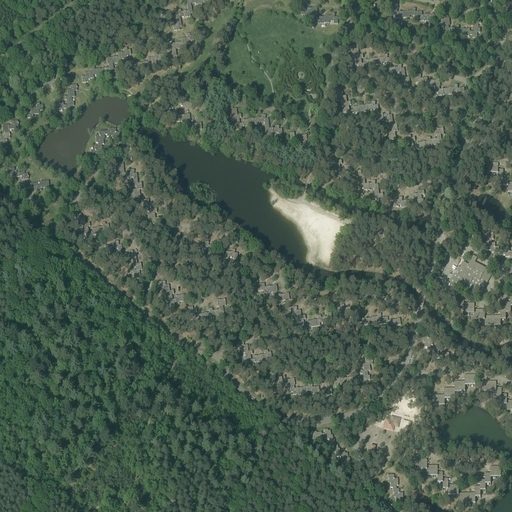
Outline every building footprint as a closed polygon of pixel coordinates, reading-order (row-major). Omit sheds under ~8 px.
[(388,10),(390,10),(389,3),(387,3),(387,4),(385,4),(385,0),(381,1),(382,7),(384,7),(384,10),(387,10),(388,10)] [(307,15),(309,15),(309,8),(307,9),(305,9),(305,6),(301,6),(301,13),(303,12),(303,16),(306,15),(306,16),(307,16),(307,15)] [(184,11),(184,12),(184,17),(185,18),(187,18),(188,18),(190,17),(190,14),(192,14),(191,7),(187,8),(188,11),(186,12),(186,11),(184,11)] [(418,19),(418,12),(415,12),(415,11),(415,8),(412,9),(412,11),(409,11),(409,16),(414,16),(414,19),(418,19)] [(401,19),(401,12),(399,12),(397,13),(397,9),(393,10),(393,16),(395,16),(396,19),(398,19),(399,19),(401,19)] [(175,15),(176,21),(180,21),(180,18),(184,17),(184,12),(181,12),(181,10),(177,11),(177,13),(178,12),(178,14),(175,15)] [(422,12),(418,12),(418,19),(420,19),(420,22),(423,22),(424,22),(426,21),(426,15),(424,15),(422,15),(422,12)] [(331,16),(328,17),(329,22),(334,21),(334,25),(338,24),(337,17),(335,18),(334,16),(335,16),(335,14),(331,14),(331,16)] [(316,15),(312,15),(313,21),(315,21),(315,24),(318,24),(318,25),(319,24),(321,24),(320,18),(320,17),(318,17),(318,18),(317,18),(316,15)] [(473,27),(473,29),(478,29),(477,24),(481,24),(481,20),(474,20),(474,23),(472,23),(470,23),(471,27),(473,27)] [(180,21),(176,21),(177,25),(175,25),(175,24),(173,25),(174,31),(180,31),(179,27),(181,27),(180,21)] [(453,35),(453,34),(453,28),(452,28),(450,28),(450,29),(449,29),(448,25),(444,26),(445,32),(447,32),(447,35),(450,35),(451,35),(453,35)] [(458,36),(462,36),(461,29),(459,30),(458,28),(459,28),(459,26),(455,26),(455,28),(453,28),(453,34),(458,33),(458,36)] [(470,32),(470,36),(472,35),(472,38),(477,38),(477,33),(480,33),(480,29),(478,29),(473,29),(473,32),(472,32),(471,32),(470,32)] [(187,38),(184,39),(185,45),(189,45),(189,42),(194,41),(193,36),(190,36),(190,34),(186,34),(186,37),(187,36),(187,38)] [(179,43),(177,43),(178,50),(180,49),(180,50),(181,50),(181,49),(184,49),(183,46),(185,45),(184,39),(181,39),(181,43),(179,43)] [(352,52),(352,54),(359,53),(358,49),(355,50),(354,48),(355,48),(355,46),(348,47),(348,49),(348,50),(349,52),(352,52)] [(124,53),(122,53),(123,60),(126,59),(126,56),(131,55),(130,50),(127,51),(127,48),(123,49),(123,51),(124,51),(124,53)] [(168,54),(169,61),(171,60),(171,61),(172,61),(172,60),(175,60),(174,57),(176,56),(175,50),(171,51),(172,54),(170,54),(168,54)] [(116,57),(114,57),(115,64),(117,64),(118,64),(121,63),(121,60),(123,60),(122,53),(118,54),(118,57),(116,58),(116,57)] [(154,58),(151,58),(152,65),(156,64),(156,61),(161,60),(160,55),(157,56),(157,53),(153,54),(153,56),(154,56),(154,58)] [(356,57),(356,62),(361,62),(361,59),(363,58),(363,55),(361,55),(361,56),(359,56),(359,53),(352,54),(352,58),(356,57)] [(386,62),(387,65),(391,65),(390,58),(387,59),(387,57),(387,55),(384,55),(384,58),(381,58),(382,63),(386,62)] [(146,62),(144,62),(145,69),(147,69),(148,69),(151,68),(151,65),(152,65),(151,58),(148,59),(148,62),(146,63),(146,62)] [(364,67),(366,67),(365,63),(363,64),(362,64),(361,62),(356,62),(355,62),(355,66),(358,66),(359,71),(364,70),(364,67)] [(105,68),(105,69),(106,75),(108,75),(109,75),(112,74),(111,71),(113,71),(112,64),(108,65),(109,68),(107,69),(107,68),(105,68)] [(396,74),(396,73),(395,68),(395,67),(393,68),(391,68),(391,65),(387,65),(388,72),(390,72),(390,75),(393,75),(394,75),(394,74),(396,74)] [(400,73),(401,75),(405,75),(404,68),(401,69),(401,67),(401,65),(398,65),(398,68),(395,68),(396,73),(400,73)] [(91,72),(89,72),(90,79),(94,79),(93,75),(98,75),(97,70),(94,70),(94,68),(90,68),(91,70),(91,72)] [(90,79),(89,72),(85,73),(85,77),(84,77),(81,77),(82,82),(82,83),(85,83),(85,84),(86,83),(88,83),(88,79),(90,79)] [(405,75),(401,75),(402,82),(404,82),(404,85),(407,85),(408,85),(410,84),(409,78),(407,78),(405,78),(405,75)] [(420,86),(424,85),(423,79),(420,79),(420,77),(421,77),(420,75),(417,75),(417,78),(414,78),(415,83),(420,83),(420,86)] [(430,88),(432,88),(431,81),(429,81),(429,82),(427,82),(427,78),(423,79),(424,85),(426,85),(426,88),(429,88),(430,88)] [(67,90),(67,94),(74,93),(74,92),(77,91),(76,85),(70,86),(70,88),(71,90),(67,90)] [(457,96),(461,95),(460,89),(457,89),(457,87),(458,87),(457,85),(454,86),(454,88),(451,88),(452,93),(457,93),(457,96)] [(444,96),(443,90),(443,89),(441,89),(441,90),(439,90),(439,87),(435,87),(436,94),(438,93),(438,96),(441,96),(441,97),(442,96),(444,96)] [(460,89),(461,95),(463,95),(463,98),(466,98),(467,98),(469,98),(468,91),(466,91),(466,92),(464,92),(464,88),(460,89)] [(66,100),(67,103),(72,102),(71,98),(74,97),(74,93),(67,94),(68,97),(66,97),(64,97),(64,100),(66,100)] [(340,99),(340,101),(346,100),(346,96),(342,97),(342,95),(343,95),(342,93),(336,94),(336,96),(335,96),(336,97),(336,99),(340,99)] [(343,104),(344,109),(349,108),(349,106),(351,105),(351,102),(348,102),(349,103),(347,103),(346,100),(340,101),(340,105),(343,104)] [(63,106),(64,109),(66,109),(66,112),(71,112),(71,107),(74,106),(73,102),(72,102),(67,103),(67,106),(65,106),(65,105),(63,106)] [(374,109),(375,112),(379,112),(378,105),(375,106),(375,104),(375,102),(371,102),(372,105),(369,105),(370,110),(374,109)] [(37,108),(34,108),(35,115),(39,114),(38,111),(43,111),(43,105),(40,106),(39,104),(36,104),(36,106),(37,106),(37,108)] [(230,112),(230,114),(237,113),(236,109),(233,109),(232,108),(233,108),(233,105),(226,106),(226,108),(226,109),(227,112),(230,112)] [(35,115),(34,108),(30,108),(31,112),(29,112),(27,112),(27,117),(27,119),(30,118),(30,119),(31,119),(30,118),(33,118),(33,115),(35,115)] [(351,114),(353,114),(353,110),(351,111),(349,111),(349,108),(344,109),(342,109),(343,113),(346,113),(347,118),(352,117),(351,114)] [(170,120),(174,120),(173,113),(171,113),(170,111),(171,111),(171,109),(167,110),(167,112),(164,112),(165,117),(170,117),(170,120)] [(384,121),(383,120),(383,115),(383,114),(381,115),(379,115),(379,112),(375,112),(375,119),(377,119),(378,122),(381,122),(382,122),(381,121),(384,121)] [(388,120),(388,123),(393,122),(392,116),(389,116),(389,114),(389,112),(385,112),(386,115),(383,115),(383,120),(388,120)] [(180,122),(182,122),(181,115),(179,116),(177,116),(177,113),(173,113),(174,120),(176,119),(176,123),(179,122),(179,123),(180,123),(180,122)] [(233,117),(234,122),(239,121),(239,118),(241,118),(241,115),(239,115),(237,115),(237,113),(230,114),(230,117),(233,117)] [(264,123),(264,126),(268,125),(268,119),(265,119),(265,117),(265,115),(262,116),(262,118),(259,118),(259,123),(264,123)] [(12,126),(9,126),(9,130),(15,130),(15,127),(18,127),(18,121),(11,122),(11,124),(12,124),(12,126)] [(189,121),(185,122),(185,128),(187,128),(188,131),(190,131),(191,131),(193,131),(193,124),(191,124),(191,125),(189,125),(189,121)] [(241,127),(243,127),(243,123),(241,123),(241,124),(239,124),(239,121),(234,122),(232,122),(233,126),(236,126),(236,131),(242,130),(241,127)] [(391,129),(392,132),(395,131),(395,132),(398,131),(397,125),(395,125),(393,126),(393,122),(388,123),(389,129),(391,129)] [(273,135),(273,134),(273,128),(271,128),(271,129),(269,129),(268,125),(264,126),(265,132),(267,132),(267,135),(270,135),(271,135),(273,135)] [(273,128),(273,134),(278,133),(278,136),(282,136),(282,129),(279,130),(279,128),(279,126),(275,126),(275,128),(273,128)] [(108,131),(105,132),(105,135),(107,135),(107,137),(112,137),(112,138),(116,138),(116,139),(120,139),(120,132),(116,133),(115,129),(108,129),(108,131)] [(98,143),(98,147),(102,146),(102,145),(104,145),(103,140),(105,140),(104,135),(105,135),(105,132),(99,132),(99,136),(95,136),(96,144),(98,143)] [(0,138),(0,139),(0,142),(7,141),(7,139),(10,139),(10,136),(10,135),(9,133),(3,134),(3,136),(4,138),(0,138)] [(297,143),(299,143),(298,136),(296,136),(294,137),(294,133),(290,133),(290,140),(293,140),(293,143),(296,143),(297,143)] [(433,139),(434,144),(434,146),(436,145),(436,146),(437,146),(437,145),(440,145),(439,142),(441,142),(441,135),(437,136),(437,139),(435,139),(433,139)] [(407,140),(408,145),(413,144),(413,141),(415,141),(415,138),(413,138),(411,138),(411,136),(404,137),(404,141),(407,140)] [(427,142),(425,142),(426,149),(429,148),(429,145),(434,144),(433,139),(430,140),(430,138),(426,138),(427,140),(427,142)] [(306,142),(302,142),(302,149),(304,148),(305,152),(307,151),(308,152),(308,151),(311,151),(310,144),(308,144),(308,145),(306,145),(306,142)] [(413,144),(408,145),(406,145),(407,149),(410,149),(411,154),(416,153),(415,150),(417,150),(417,146),(415,146),(415,147),(414,147),(413,144)] [(102,146),(98,147),(94,147),(95,151),(91,151),(91,158),(95,157),(95,156),(99,156),(99,154),(104,154),(104,152),(106,151),(105,148),(102,148),(102,146)] [(330,158),(331,160),(337,159),(337,155),(333,155),(333,154),(333,151),(326,152),(327,154),(326,154),(326,155),(327,155),(327,158),(330,158)] [(334,163),(335,168),(340,167),(340,164),(342,164),(341,160),(339,161),(338,161),(337,159),(331,160),(331,164),(334,163)] [(119,167),(119,170),(124,170),(123,163),(120,164),(120,162),(120,160),(117,160),(117,162),(114,163),(114,168),(119,167)] [(340,167),(335,168),(333,168),(334,172),(337,172),(338,177),(343,176),(342,173),(344,173),(344,169),(342,169),(342,170),(340,170),(340,167)] [(12,178),(18,177),(18,173),(15,174),(14,169),(10,169),(9,169),(9,171),(9,172),(8,172),(7,172),(7,173),(8,176),(10,176),(10,175),(11,175),(12,178)] [(128,179),(128,178),(128,173),(126,173),(124,173),(124,170),(119,170),(120,177),(122,177),(122,180),(125,180),(126,180),(126,179),(128,179)] [(133,178),(133,181),(137,180),(137,174),(134,174),(134,172),(134,170),(130,171),(130,173),(128,173),(128,178),(133,178)] [(360,178),(361,181),(365,181),(364,174),(361,175),(361,173),(361,171),(357,171),(358,174),(355,174),(355,179),(360,178)] [(22,181),(27,180),(28,180),(28,178),(28,177),(28,174),(24,175),(24,173),(18,173),(18,177),(22,177),(22,179),(21,179),(22,181)] [(25,189),(31,188),(31,185),(28,185),(27,180),(22,181),(22,183),(20,184),(21,187),(23,187),(24,186),(25,189)] [(136,187),(136,190),(140,190),(142,190),(141,183),(139,183),(139,184),(137,184),(137,180),(133,181),(134,187),(136,187)] [(370,190),(370,189),(369,184),(369,183),(367,184),(365,184),(365,181),(361,181),(361,188),(363,188),(364,191),(367,191),(368,191),(368,190),(370,190)] [(374,189),(375,192),(379,191),(378,184),(375,185),(375,183),(375,181),(371,181),(372,184),(369,184),(370,189),(374,189)] [(379,191),(375,192),(375,198),(377,198),(378,201),(381,201),(382,201),(381,201),(384,200),(383,194),(381,194),(379,194),(379,191)] [(416,198),(416,200),(421,200),(420,195),(424,195),(424,191),(419,191),(417,192),(417,194),(416,195),(416,194),(413,194),(414,198),(416,198)] [(397,207),(396,206),(396,204),(396,201),(396,200),(394,200),(394,201),(392,201),(392,197),(388,198),(388,205),(390,204),(391,208),(394,207),(394,208),(395,208),(395,207),(397,207)] [(402,208),(405,208),(405,201),(402,201),(402,200),(402,198),(398,198),(399,200),(396,201),(396,204),(396,206),(401,205),(402,208)] [(413,203),(414,207),(416,207),(416,210),(421,209),(420,204),(424,204),(423,200),(421,200),(416,200),(417,203),(415,203),(413,203)] [(149,212),(150,216),(155,216),(154,213),(157,213),(156,209),(154,210),(152,210),(152,207),(146,208),(146,212),(149,212)] [(78,221),(79,223),(85,222),(85,218),(81,219),(81,217),(81,215),(74,216),(75,218),(74,218),(74,219),(75,219),(75,221),(78,221)] [(155,216),(150,216),(148,217),(148,221),(152,220),(152,225),(157,225),(157,222),(159,222),(159,218),(157,218),(157,219),(155,219),(155,216)] [(83,226),(83,231),(88,230),(88,227),(90,227),(89,223),(87,224),(86,224),(85,223),(85,222),(79,223),(79,227),(83,226)] [(102,227),(100,228),(101,234),(105,234),(104,230),(109,230),(108,225),(105,225),(105,223),(101,223),(102,225),(102,227)] [(488,242),(488,243),(491,243),(491,240),(493,240),(493,233),(489,233),(489,229),(483,229),(483,233),(484,233),(484,237),(485,237),(485,242),(488,242)] [(88,230),(83,231),(81,231),(82,235),(85,235),(86,240),(91,239),(91,236),(93,235),(92,232),(90,232),(90,233),(89,233),(88,230)] [(177,242),(177,246),(182,246),(182,243),(184,243),(184,240),(182,240),(180,240),(180,238),(173,238),(174,242),(177,242)] [(118,249),(118,252),(122,252),(121,245),(119,245),(118,242),(115,242),(115,244),(112,245),(113,249),(118,249)] [(207,249),(207,252),(211,252),(211,246),(208,246),(208,244),(209,244),(209,242),(205,242),(205,244),(202,244),(202,250),(207,249)] [(499,254),(499,250),(499,247),(495,247),(495,243),(491,243),(488,243),(488,245),(484,245),(484,249),(486,249),(486,251),(491,251),(491,252),(495,252),(495,254),(499,254)] [(184,252),(186,252),(186,248),(184,248),(184,249),(182,249),(182,246),(177,246),(175,246),(175,250),(179,250),(179,255),(184,255),(184,252)] [(509,257),(509,258),(511,258),(511,251),(509,252),(509,248),(502,248),(502,250),(499,250),(499,254),(500,254),(500,256),(505,256),(505,257),(509,257)] [(233,257),(233,260),(237,260),(237,254),(234,254),(234,252),(235,252),(235,250),(231,250),(231,252),(228,252),(228,257),(233,257)] [(132,258),(132,262),(136,261),(135,255),(133,255),(132,253),(133,253),(132,251),(129,252),(129,254),(126,254),(127,259),(132,258)] [(127,259),(126,254),(124,254),(124,255),(123,255),(122,252),(118,252),(119,259),(121,258),(122,261),(122,262),(125,261),(127,261),(127,259)] [(211,252),(207,252),(207,259),(209,259),(209,262),(212,262),(213,262),(215,262),(215,255),(213,255),(213,256),(211,256),(211,252)] [(237,260),(233,260),(233,267),(236,267),(236,270),(238,270),(239,270),(242,270),(241,263),(239,263),(239,264),(237,264),(237,260)] [(136,268),(136,271),(139,270),(140,271),(142,270),(141,264),(139,264),(137,265),(136,261),(132,262),(133,268),(136,268)] [(457,268),(450,283),(460,289),(463,284),(469,287),(468,288),(470,289),(471,288),(478,292),(479,289),(483,291),(491,276),(487,273),(489,270),(479,265),(478,266),(470,261),(468,265),(463,262),(459,269),(457,268)] [(257,292),(261,291),(260,285),(257,285),(257,283),(258,283),(257,281),(254,282),(254,284),(251,284),(252,289),(257,289),(257,292)] [(162,288),(162,290),(169,289),(169,285),(165,286),(165,284),(165,282),(163,282),(158,283),(159,285),(158,285),(158,286),(159,286),(159,288),(162,288)] [(267,294),(269,293),(268,287),(266,287),(264,288),(264,284),(260,285),(261,291),(263,291),(263,294),(266,294),(267,294)] [(167,293),(167,298),(172,297),(171,295),(174,294),(173,291),(171,291),(169,292),(169,289),(162,290),(163,294),(167,293)] [(276,292),(272,293),(273,299),(275,299),(275,302),(278,302),(279,302),(281,301),(280,295),(278,295),(278,296),(276,296),(276,292)] [(172,297),(167,298),(165,298),(166,302),(169,302),(169,307),(175,306),(174,303),(176,303),(176,299),(174,299),(174,300),(172,300),(172,297)] [(343,316),(347,315),(346,309),(344,309),(343,307),(344,307),(344,305),(340,306),(340,308),(337,308),(338,313),(343,313),(343,316)] [(215,310),(215,311),(216,315),(216,317),(218,317),(219,317),(222,316),(221,313),(223,313),(223,308),(222,306),(218,307),(219,310),(217,311),(217,310),(215,310)] [(190,312),(190,316),(195,316),(195,313),(197,313),(196,309),(194,309),(194,310),(193,310),(192,307),(191,307),(186,308),(186,312),(190,312)] [(294,313),(294,315),(301,314),(300,311),(297,311),(296,309),(297,309),(296,307),(290,308),(290,310),(290,311),(291,314),(294,313)] [(353,318),(355,317),(354,311),(352,311),(351,312),(350,308),(346,309),(347,315),(349,315),(350,318),(352,318),(353,318)] [(209,313),(207,313),(207,320),(211,320),(211,316),(216,315),(215,311),(212,311),(212,309),(208,309),(209,311),(209,313)] [(323,317),(323,318),(324,323),(324,324),(326,323),(326,324),(327,324),(327,323),(330,323),(330,320),(332,320),(331,313),(327,313),(327,317),(325,317),(323,317)] [(298,319),(298,323),(303,323),(303,320),(305,320),(305,316),(303,316),(303,317),(301,317),(301,314),(294,315),(295,319),(298,319)] [(380,325),(384,325),(383,318),(381,318),(380,317),(381,317),(381,314),(377,315),(377,317),(375,318),(375,323),(380,322),(380,325)] [(195,316),(190,316),(188,317),(189,321),(192,320),(193,325),(198,325),(197,321),(199,321),(199,318),(197,318),(195,318),(195,316)] [(318,320),(315,320),(316,327),(320,326),(319,323),(324,323),(323,318),(321,318),(320,316),(317,316),(317,318),(318,320)] [(367,325),(367,319),(364,319),(365,319),(363,320),(362,316),(358,317),(359,323),(361,323),(362,326),(364,326),(365,326),(367,325)] [(383,318),(384,325),(386,324),(387,328),(389,327),(389,328),(390,327),(392,327),(391,320),(389,320),(389,321),(388,321),(387,317),(383,318)] [(303,323),(298,323),(297,324),(297,328),(300,327),(301,332),(306,332),(306,328),(308,328),(307,325),(306,325),(304,325),(303,323)] [(427,348),(427,349),(431,349),(431,346),(432,346),(432,338),(428,339),(428,335),(422,335),(422,339),(423,339),(423,343),(425,343),(425,348),(427,348)] [(241,348),(241,350),(248,349),(247,345),(244,346),(243,341),(237,342),(237,345),(237,346),(238,349),(241,348)] [(245,354),(246,358),(250,358),(250,355),(252,355),(252,351),(250,351),(250,352),(248,352),(248,349),(241,350),(241,354),(245,354)] [(439,359),(438,355),(438,353),(435,353),(434,349),(431,349),(427,349),(427,351),(424,351),(424,355),(425,355),(425,357),(430,357),(430,358),(435,358),(435,359),(439,359)] [(265,355),(262,355),(263,362),(267,361),(266,358),(271,358),(271,352),(268,353),(267,351),(264,351),(264,353),(265,355)] [(438,355),(439,359),(440,359),(440,361),(445,361),(445,362),(449,362),(449,363),(453,363),(453,357),(449,357),(449,353),(442,353),(442,355),(438,355)] [(250,358),(246,358),(244,359),(244,363),(247,362),(248,367),(253,366),(253,363),(255,363),(254,360),(252,360),(253,360),(251,360),(250,358)] [(362,364),(363,368),(369,367),(369,365),(372,365),(372,362),(372,361),(372,359),(367,360),(365,360),(365,362),(366,362),(366,364),(362,364)] [(362,374),(362,377),(368,376),(367,372),(370,371),(369,367),(363,368),(363,371),(361,371),(359,371),(360,375),(362,374)] [(275,385),(278,385),(278,378),(275,378),(275,377),(275,374),(271,375),(272,377),(268,378),(269,383),(274,382),(275,385)] [(361,380),(359,380),(360,383),(362,383),(362,386),(367,386),(366,381),(370,380),(369,376),(368,376),(362,377),(363,380),(361,380)] [(284,387),(286,387),(286,380),(284,380),(284,381),(282,381),(281,377),(278,378),(278,385),(280,384),(281,388),(284,387),(284,388),(285,387),(284,387)] [(343,383),(342,379),(340,379),(339,377),(336,377),(336,379),(337,381),(334,381),(334,383),(335,388),(339,388),(338,384),(343,383)] [(312,395),(315,394),(315,388),(312,388),(312,386),(312,384),(308,385),(309,387),(306,387),(307,392),(311,392),(312,395)] [(299,395),(298,389),(298,388),(296,388),(296,389),(294,389),(294,386),(290,386),(290,393),(292,392),(293,396),(296,395),(296,396),(297,396),(297,395),(299,395)] [(315,388),(315,394),(317,394),(318,397),(321,397),(322,397),(321,397),(323,396),(323,390),(321,390),(319,391),(318,387),(315,388)] [(398,427),(400,418),(391,416),(390,420),(385,419),(384,424),(383,429),(388,430),(393,431),(394,426),(398,427)] [(328,445),(331,444),(335,443),(334,440),(333,440),(332,436),(331,436),(330,431),(328,431),(327,430),(324,431),(324,434),(323,434),(323,438),(324,442),(328,441),(328,445)] [(320,439),(323,438),(323,434),(321,435),(321,432),(316,433),(316,432),(311,433),(311,432),(308,432),(309,439),(313,438),(313,442),(320,440),(320,439)] [(394,450),(397,438),(392,437),(390,444),(387,443),(385,448),(392,450),(394,450)] [(336,458),(340,457),(342,457),(341,453),(340,453),(339,449),(338,449),(337,444),(335,445),(335,443),(331,444),(332,447),(330,448),(331,455),(335,454),(336,458)] [(342,457),(340,457),(341,464),(345,463),(346,467),(352,466),(351,462),(350,463),(349,458),(348,458),(347,454),(345,454),(345,452),(341,453),(342,457)] [(392,488),(392,489),(396,489),(396,486),(398,486),(398,479),(394,479),(394,475),(387,475),(387,479),(389,479),(389,483),(390,483),(390,488),(392,488)] [(396,489),(392,489),(392,493),(394,493),(394,498),(395,498),(395,502),(397,502),(397,504),(401,504),(401,500),(403,500),(403,493),(399,493),(399,489),(396,489)]
